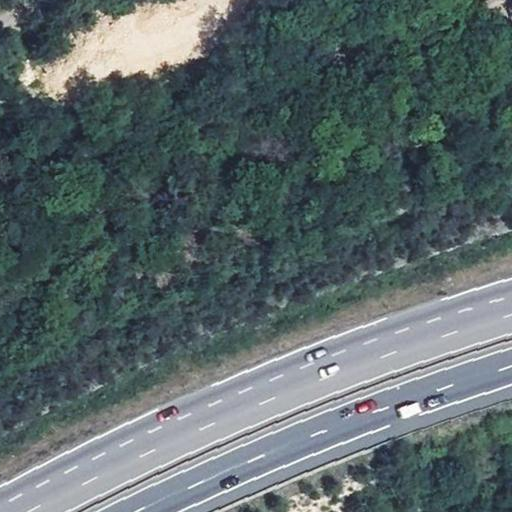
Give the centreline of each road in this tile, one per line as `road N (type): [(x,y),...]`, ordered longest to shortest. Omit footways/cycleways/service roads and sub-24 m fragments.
road 1 (motorway): [(511,312),(318,374),(18,511)]
road 2 (motorway): [(136,511),(269,452),(511,369)]
